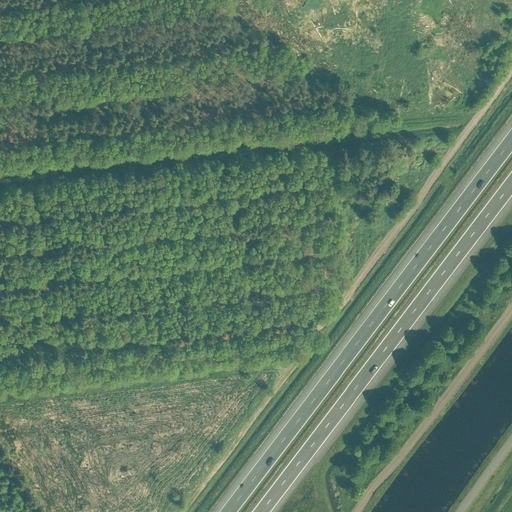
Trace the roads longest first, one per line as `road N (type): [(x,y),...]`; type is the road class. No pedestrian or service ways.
road 1 (track): [(511,70),(181,511)]
road 2 (track): [(479,114),(0,174)]
road 3 (motorway): [(511,139),(227,511)]
road 4 (motorway): [(260,511),(511,182)]
road 5 (track): [(511,305),(356,511)]
